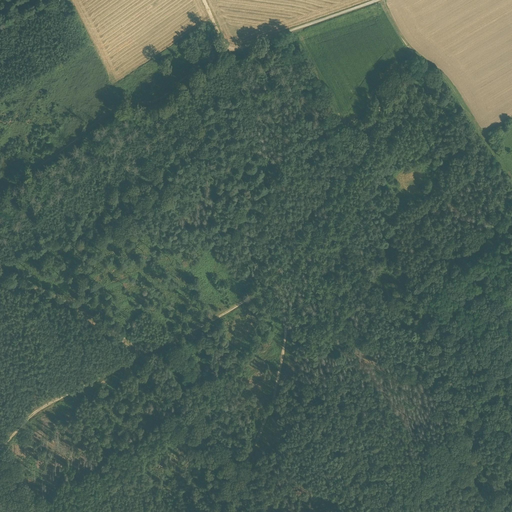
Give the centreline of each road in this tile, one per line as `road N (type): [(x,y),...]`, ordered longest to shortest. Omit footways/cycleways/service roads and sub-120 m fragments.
road 1 (track): [(0,186),(115,103),(152,106),(223,50)]
road 2 (track): [(217,511),(271,400),(284,324),(262,287)]
road 3 (track): [(511,180),(445,78),(407,51)]
road 4 (track): [(223,50),(377,0)]
